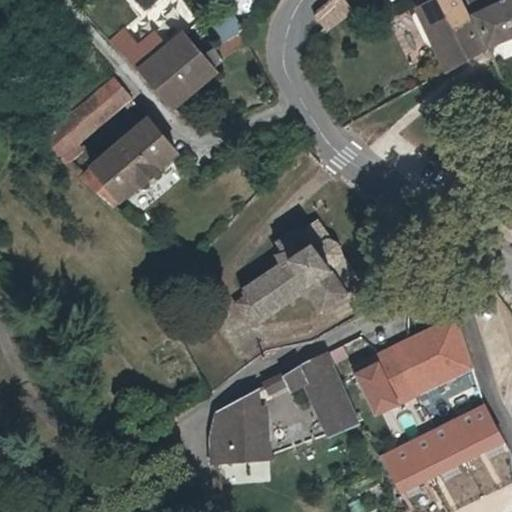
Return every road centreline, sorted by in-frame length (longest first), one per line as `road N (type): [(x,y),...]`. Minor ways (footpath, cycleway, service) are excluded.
road 1 (residential): [(468,246),(438,257),(373,307),(220,383),(201,416),(201,511)]
road 2 (residential): [(298,98),(192,144),(56,0)]
road 3 (residential): [(468,246),(343,156),(298,98)]
